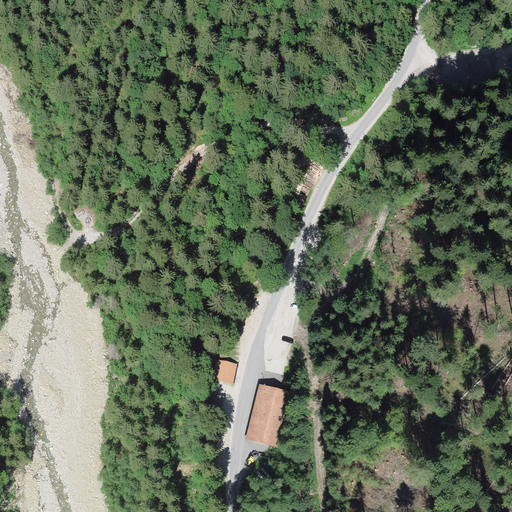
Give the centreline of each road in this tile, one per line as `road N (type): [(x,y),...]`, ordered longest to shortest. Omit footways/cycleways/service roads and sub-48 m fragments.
road 1 (unclassified): [(424,0),(405,66),(326,183),(267,317),(242,409),(231,511)]
road 2 (track): [(85,237),(119,227),(181,166),(236,132),(275,124),(358,131)]
road 3 (track): [(267,317),(316,312),(329,301),(400,198),(464,178),(511,188)]
